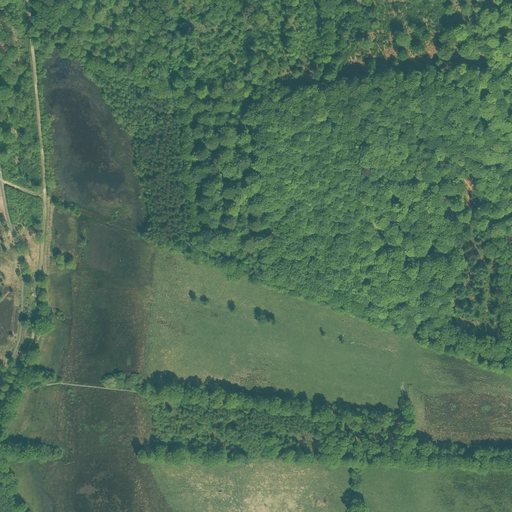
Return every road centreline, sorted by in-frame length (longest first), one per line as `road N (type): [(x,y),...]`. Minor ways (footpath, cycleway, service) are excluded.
road 1 (track): [(471,0),(506,361)]
road 2 (track): [(0,407),(35,323),(45,197)]
road 3 (track): [(45,197),(27,0)]
